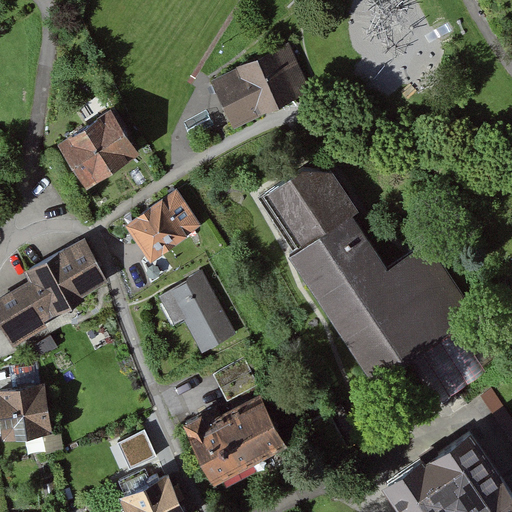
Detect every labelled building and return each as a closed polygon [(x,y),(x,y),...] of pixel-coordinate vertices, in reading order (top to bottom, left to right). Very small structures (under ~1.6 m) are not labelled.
[(290,48),(213,82),(234,130),(312,96),(290,48)] [(112,111),(57,145),(85,190),(140,156),(112,111)] [(324,162),(267,199),(296,244),(285,251),(369,380),(474,312),(427,240),(386,267),(353,216),(358,213),(324,162)] [(126,229),(154,264),(204,227),(177,191),(126,229)] [(30,287),(0,303),(0,319),(15,347),(50,328),(47,322),(111,287),(84,239),(23,273),(30,287)] [(205,274),(170,293),(205,355),(239,336),(205,274)] [(250,352),(215,371),(230,398),(265,379),(250,352)] [(46,384),(0,390),(0,433),(1,443),(53,435),(46,384)] [(511,416),(492,387),(481,394),(511,438),(511,416)] [(206,413),(186,423),(214,482),(287,448),(263,397),(210,422),(206,413)] [(443,462),(391,493),(402,511),(511,511),(511,498),(477,441),(443,462)] [(186,511),(169,472),(119,494),(127,511),(186,511)]
